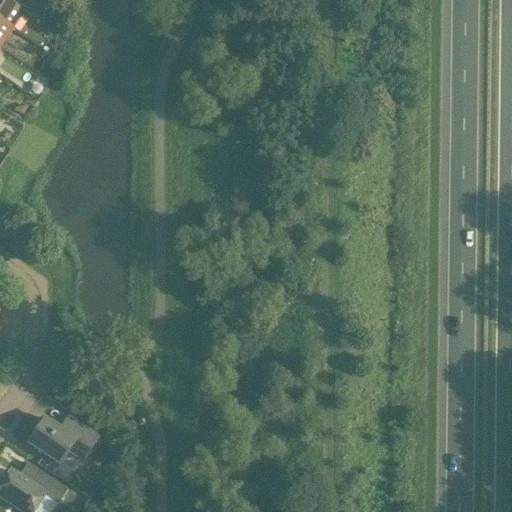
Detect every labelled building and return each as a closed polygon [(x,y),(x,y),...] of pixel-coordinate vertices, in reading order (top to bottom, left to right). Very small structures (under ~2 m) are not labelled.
[(0,0),(0,23),(11,31),(23,12),(4,0),(0,0)] [(4,0),(23,12),(31,1),(28,0),(4,0)] [(0,47),(11,31),(0,23),(0,47)] [(44,420),(28,445),(59,466),(68,453),(82,462),(97,438),(72,422),(65,433),(44,420)] [(10,472),(0,486),(0,498),(20,511),(33,511),(44,497),(57,505),(67,491),(31,467),(22,480),(10,472)] [(97,504),(104,493),(93,485),(87,486),(81,494),(97,504)] [(84,511),(91,511),(97,505),(89,499),(81,510),(84,511)]
